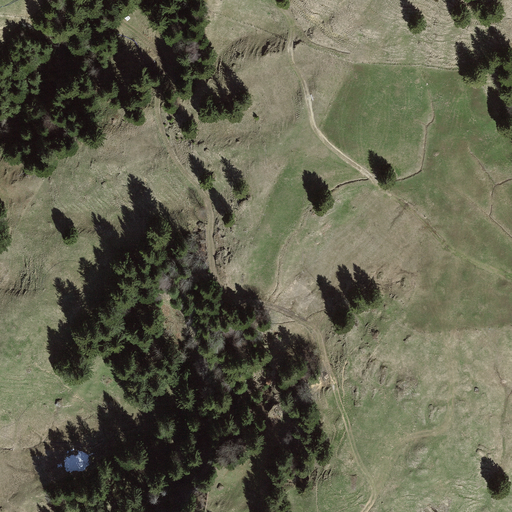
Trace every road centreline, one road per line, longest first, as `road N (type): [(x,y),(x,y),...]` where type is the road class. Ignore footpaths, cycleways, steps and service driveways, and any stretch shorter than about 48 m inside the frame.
road 1 (track): [(362,511),(374,495),(337,453),(348,417),(316,331),(284,309),(237,295),(217,274),(212,213),(166,147),(155,114),(156,58),(124,21),(69,0)]
road 2 (track): [(269,0),(283,9),(316,127),(471,267),(511,285)]
